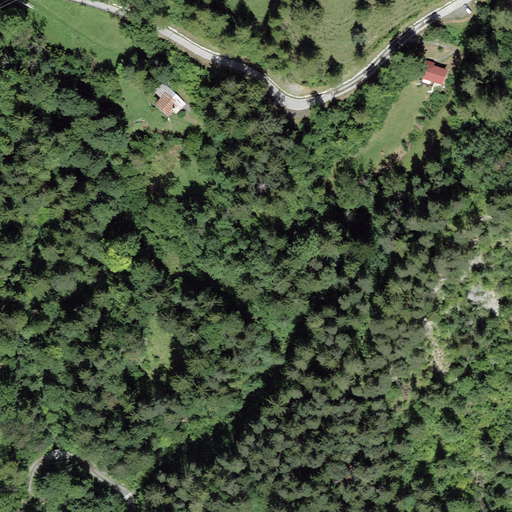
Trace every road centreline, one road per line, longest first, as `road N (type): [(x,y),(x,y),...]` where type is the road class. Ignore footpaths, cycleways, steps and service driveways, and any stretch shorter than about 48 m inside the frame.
road 1 (track): [(85,0),(184,33),(267,73),(293,110),(307,112),(350,93),(466,0)]
road 2 (track): [(19,511),(44,466),(61,462),(123,489),(132,511)]
